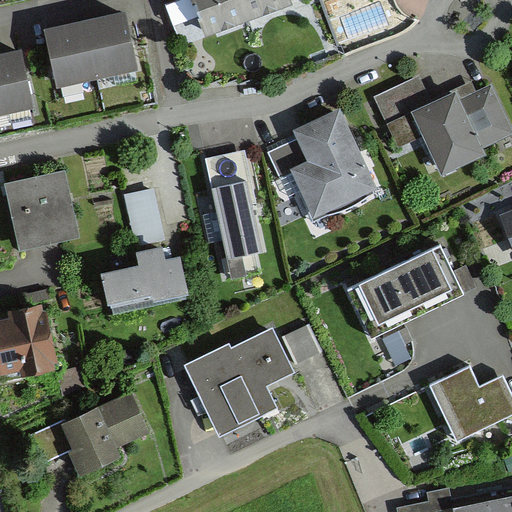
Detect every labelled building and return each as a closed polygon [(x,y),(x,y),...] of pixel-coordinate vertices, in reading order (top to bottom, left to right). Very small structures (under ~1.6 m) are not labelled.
[(248,12),(243,0),(197,0),(207,27),(248,12)] [(283,0),(243,0),(248,12),(283,0)] [(134,61),(123,8),(85,17),(96,70),(134,61)] [(96,70),(85,17),(47,25),(58,78),(96,70)] [(0,104),(29,99),(18,47),(0,50),(0,104)] [(411,85),(377,102),(401,149),(432,133),(452,174),(489,155),(485,147),(511,134),(511,129),(493,91),(474,101),(469,90),(425,112),(411,85)] [(302,141),(270,155),(280,180),(296,173),(317,221),(381,193),(346,112),(298,133),(302,141)] [(252,148),(201,158),(208,199),(218,198),(233,277),(260,272),(257,254),(271,251),(252,148)] [(74,174),(14,187),(27,251),(88,238),(74,174)] [(157,193),(130,199),(140,248),(167,243),(157,193)] [(511,206),(500,211),(511,242),(511,206)] [(438,241),(349,286),(372,333),(462,289),(438,241)] [(155,269),(117,277),(124,310),(206,293),(199,259),(183,262),(180,248),(152,254),(155,269)] [(50,317),(0,329),(0,341),(10,382),(63,369),(50,317)] [(270,323),(186,365),(220,432),(277,403),(266,381),(293,368),(270,323)] [(292,362),(321,355),(314,325),(285,332),(292,362)] [(386,338),(395,364),(411,359),(402,332),(386,338)] [(475,371),(434,391),(461,446),(511,420),(511,384),(509,378),(485,390),(475,371)] [(71,417),(24,441),(39,470),(82,448),(96,476),(134,457),(127,444),(154,430),(137,398),(76,428),(71,417)] [(437,503),(406,508),(406,511),(438,511),(439,511),(458,508),(455,487),(435,490),(437,503)] [(511,511),(511,489),(464,499),(467,511),(511,511)]
